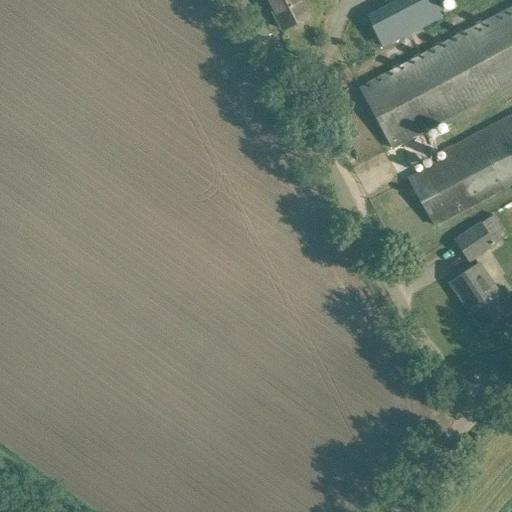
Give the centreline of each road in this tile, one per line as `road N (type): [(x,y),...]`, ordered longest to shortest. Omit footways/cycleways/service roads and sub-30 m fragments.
road 1 (unclassified): [(477,397),(343,190),(251,0)]
road 2 (unclassified): [(377,511),(477,397)]
